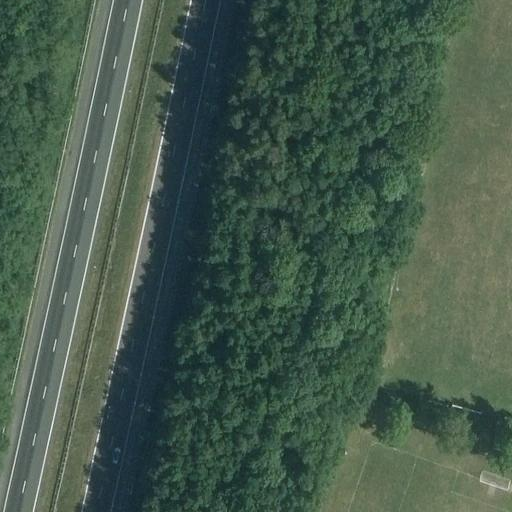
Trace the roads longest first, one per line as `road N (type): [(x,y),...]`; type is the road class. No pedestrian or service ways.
road 1 (motorway): [(128,0),(20,511)]
road 2 (motorway): [(99,511),(203,0)]
